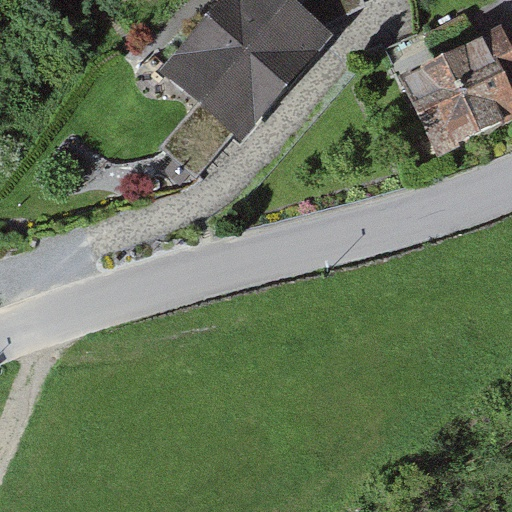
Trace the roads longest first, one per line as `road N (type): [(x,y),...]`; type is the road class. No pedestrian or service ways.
road 1 (residential): [(0,337),(511,184)]
road 2 (track): [(0,472),(46,319)]
